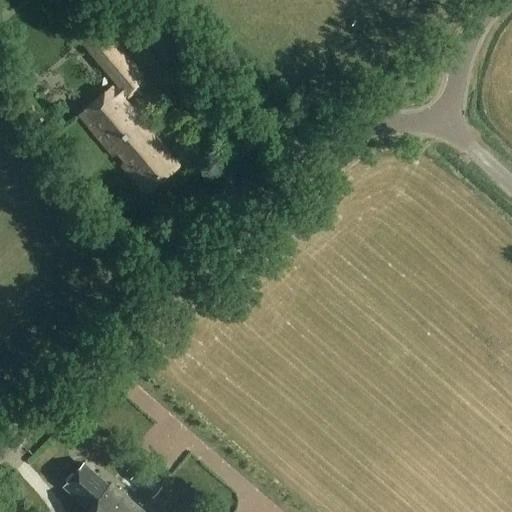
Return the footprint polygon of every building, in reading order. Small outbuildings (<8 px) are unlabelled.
[(162,64),(188,42),(158,6),(132,29),(162,64)] [(145,194),(178,166),(122,100),(145,81),(99,27),(79,42),(115,84),(79,115),(145,194)] [(15,105),(31,128),(43,119),(27,96),(15,105)] [(175,109),(166,116),(176,128),(185,121),(175,109)] [(130,480),(139,488),(140,487),(145,491),(144,492),(151,499),(161,487),(134,464),(128,471),(134,476),(130,480)] [(83,466),(63,488),(86,509),(83,511),(141,511),(109,483),(106,486),(83,466)]
